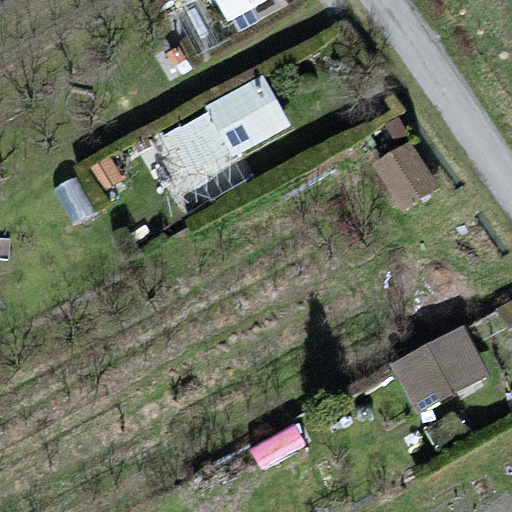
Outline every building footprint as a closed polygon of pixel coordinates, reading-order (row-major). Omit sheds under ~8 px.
[(258,0),(220,0),(229,16),(258,0)] [(287,124),(262,79),(212,107),(236,151),(287,124)] [(408,134),(399,118),(388,124),(397,140),(408,134)] [(434,186),(409,145),(378,164),(404,205),(434,186)] [(511,324),(511,302),(501,309),(511,325),(511,324)] [(463,330),(397,364),(420,408),(486,374),(463,330)]
